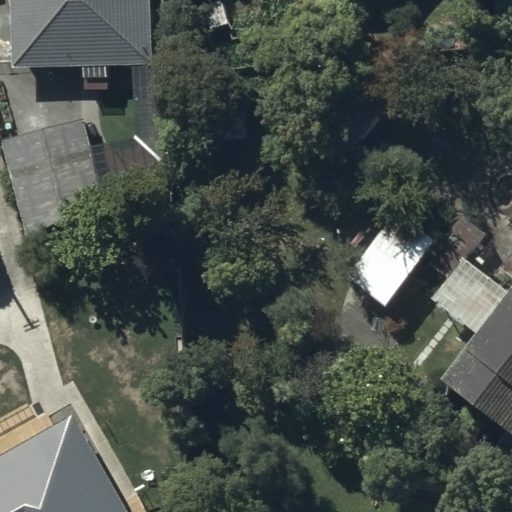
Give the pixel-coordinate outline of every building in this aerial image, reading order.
[(145,0),(13,0),(15,62),(147,58),(145,0)] [(511,0),(498,0),(499,19),(511,19),(511,0)] [(9,141),(5,143),(30,241),(34,240),(111,220),(85,120),(9,141)] [(399,211),(350,275),(387,306),(437,240),(399,211)] [(511,288),(444,379),(511,429),(511,288)] [(118,511),(71,426),(0,464),(0,511),(118,511)]
